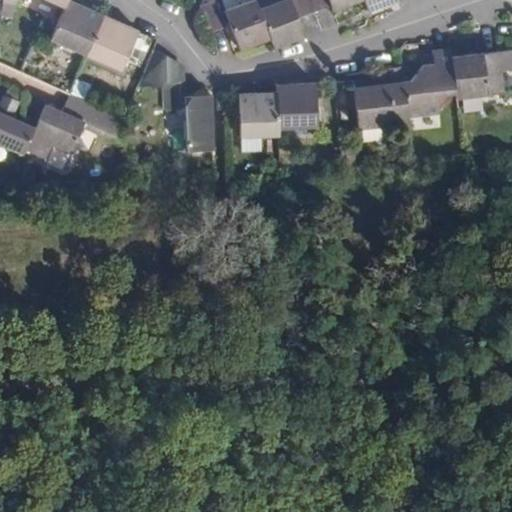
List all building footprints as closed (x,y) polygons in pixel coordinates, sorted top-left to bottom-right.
[(63,7),(50,38),(87,54),(103,16),(66,0),(63,7)] [(199,7),(209,33),(225,27),(214,0),(202,0),(199,7)] [(274,48),(305,36),(298,17),(314,10),(309,0),(254,0),(255,1),(270,38),(274,48)] [(333,10),(360,0),(309,0),(314,10),(331,4),(333,10)] [(363,0),(368,11),(397,0),(363,0)] [(241,49),(270,38),(255,1),(226,13),(241,49)] [(121,69),(138,32),(103,16),(87,54),(121,69)] [(161,81),(179,80),(184,66),(153,49),(137,84),(161,81)] [(438,96),(456,94),(452,59),(451,49),(433,50),(433,53),(422,55),(423,62),(411,81),(404,81),(407,115),(440,112),(438,96)] [(501,71),(511,69),(511,51),(500,52),(501,71)] [(456,94),(456,98),(504,93),(501,71),(500,52),(483,54),(483,56),(452,59),(456,94)] [(358,128),(408,123),(407,115),(404,81),(402,68),(376,71),(377,79),(353,82),(358,128)] [(34,129),(25,150),(46,159),(52,145),(71,154),(82,127),(124,146),(122,117),(106,110),(86,101),(94,84),(77,77),(70,94),(61,113),(45,105),(34,129)] [(179,80),(161,81),(162,109),(180,108),(179,80)] [(277,85),(277,93),(278,128),(317,126),(315,84),(277,85)] [(277,93),(238,94),(240,139),(279,137),(278,128),(277,93)] [(187,151),(212,150),(211,95),(185,96),(187,151)] [(0,144),(23,154),(25,150),(34,129),(20,122),(0,113),(0,144)]
